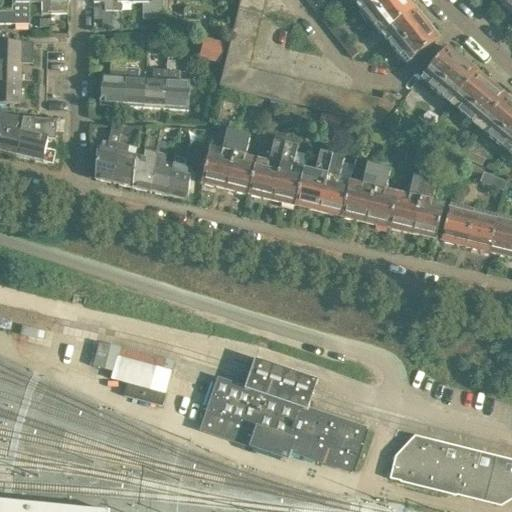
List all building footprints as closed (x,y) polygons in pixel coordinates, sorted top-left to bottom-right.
[(0,27),(30,27),(29,18),(29,5),(29,0),(11,0),(11,5),(12,5),(12,13),(0,13),(0,27)] [(49,0),(29,0),(29,5),(41,5),(41,16),(49,16),(49,0)] [(49,0),(49,16),(58,16),(69,16),(69,5),(69,0),(49,0)] [(111,0),(93,0),(93,5),(94,5),(104,5),(104,13),(103,13),(102,29),(112,29),(112,31),(111,0)] [(121,5),(131,5),(130,0),(111,0),(112,31),(121,30),(121,21),(121,13),(121,5)] [(152,0),(151,0),(130,0),(131,5),(142,5),(143,21),(163,20),(162,0),(152,0)] [(240,0),(220,87),(379,125),(401,98),(384,94),(382,100),(249,69),(262,15),(265,0),(240,0)] [(305,0),(315,13),(322,8),(315,0),(305,0)] [(412,10),(404,0),(365,0),(357,7),(374,29),(380,37),(414,10),(414,9),(412,10)] [(511,0),(502,0),(500,3),(511,13),(511,0)] [(327,14),(322,8),(315,13),(320,20),(327,14)] [(414,10),(380,37),(381,37),(382,37),(387,44),(399,58),(405,67),(439,41),(414,10)] [(325,26),(332,20),(327,14),(320,20),(325,26)] [(343,35),(332,20),(325,26),(336,40),(343,35)] [(49,29),(49,21),(40,21),(40,30),(49,29)] [(170,33),(186,33),(198,33),(198,21),(169,21),(170,33)] [(165,42),(165,34),(152,35),(152,43),(165,42)] [(126,44),(127,35),(115,36),(115,45),(126,44)] [(140,35),(127,35),(126,44),(141,43),(140,35)] [(336,40),(351,59),(358,54),(343,35),(336,40)] [(33,43),(0,42),(0,104),(20,105),(21,65),(33,65),(33,43)] [(224,45),(208,42),(204,62),(220,65),(224,45)] [(168,49),(168,58),(179,59),(179,49),(168,49)] [(447,49),(420,81),(442,100),(450,106),(477,74),(447,49)] [(176,72),(177,62),(168,61),(168,71),(176,72)] [(100,107),(122,108),(125,69),(111,69),(110,77),(102,76),(100,107)] [(139,70),(125,69),(122,108),(144,109),(146,79),(139,79),(139,70)] [(144,109),(166,110),(168,71),(153,71),(153,79),(146,79),(144,109)] [(176,72),(168,71),(166,110),(188,112),(190,82),(179,81),(180,72),(176,72)] [(450,106),(457,112),(472,124),(479,130),(506,99),(477,74),(450,106)] [(245,105),(247,97),(224,91),(222,100),(245,105)] [(263,101),(247,97),(245,105),(246,105),(261,109),(263,101)] [(479,130),(487,137),(508,155),(511,150),(511,103),(506,99),(479,130)] [(292,117),(293,116),(294,108),(271,103),(269,112),(285,115),(292,117)] [(295,108),(293,116),(309,120),(311,112),(295,108)] [(0,153),(16,157),(21,117),(3,114),(0,113),(0,153)] [(339,128),(342,120),(325,116),(323,124),(339,128)] [(58,122),(21,117),(16,157),(44,164),(53,166),(56,153),(46,151),(48,140),(55,141),(58,122)] [(357,124),(342,120),(339,128),(355,132),(357,124)] [(405,127),(388,120),(385,128),(402,135),(405,127)] [(386,135),(374,130),(370,141),(383,146),(384,142),(386,135)] [(118,145),(120,133),(111,131),(107,150),(97,148),(95,180),(116,185),(117,147),(118,145)] [(201,185),(225,191),(239,134),(227,131),(222,152),(209,149),(201,185)] [(120,133),(118,145),(117,147),(116,185),(134,190),(136,157),(128,155),(129,147),(126,147),(129,135),(120,133)] [(272,202),(286,145),(288,136),(276,133),(274,143),(269,163),(257,160),(249,196),(272,202)] [(251,137),(239,134),(225,191),(249,196),(257,160),(246,157),(251,137)] [(394,138),(386,135),(384,142),(391,145),(394,138)] [(158,142),(158,139),(148,137),(145,151),(145,150),(144,159),(136,157),(134,190),(152,194),(154,156),(155,153),(158,142)] [(433,148),(456,157),(462,150),(437,140),(433,148)] [(158,142),(155,153),(154,156),(152,194),(188,202),(191,170),(185,169),(186,160),(175,158),(174,166),(165,164),(166,156),(168,144),(158,142)] [(297,148),(286,145),(272,202),(295,207),(304,171),(293,168),(297,148)] [(428,161),(431,153),(416,147),(413,155),(428,161)] [(485,160),(462,150),(456,157),(482,168),(485,160)] [(446,159),(431,153),(428,161),(443,167),(446,159)] [(316,174),(304,171),(295,207),(318,213),(332,156),(320,154),(316,174)] [(318,213),(342,219),(351,183),(339,180),(344,159),(332,156),(318,213)] [(362,185),(351,183),(342,219),(366,224),(379,168),(367,165),(362,185)] [(366,224),(389,230),(397,194),(386,191),(391,171),(379,168),(366,224)] [(427,170),(427,171),(412,235),(436,241),(444,205),(432,202),(437,182),(439,173),(427,170)] [(409,196),(397,194),(389,230),(412,235),(427,171),(425,179),(414,176),(409,196)] [(507,184),(484,174),(480,182),(503,192),(507,184)] [(451,206),(449,210),(441,242),(489,254),(498,217),(451,206)] [(511,220),(498,217),(489,254),(511,259),(511,220)] [(255,361),(252,369),(251,371),(249,377),(245,389),(218,379),(214,390),(200,433),(287,463),(290,455),(350,475),(365,429),(308,410),(310,404),(311,398),(313,392),(314,389),(317,382),(255,361)] [(166,394),(127,384),(123,397),(162,408),(166,394)] [(409,461),(395,458),(389,480),(500,508),(511,500),(511,461),(415,437),(409,461)] [(103,511),(6,502),(0,501),(0,511),(103,511)]
